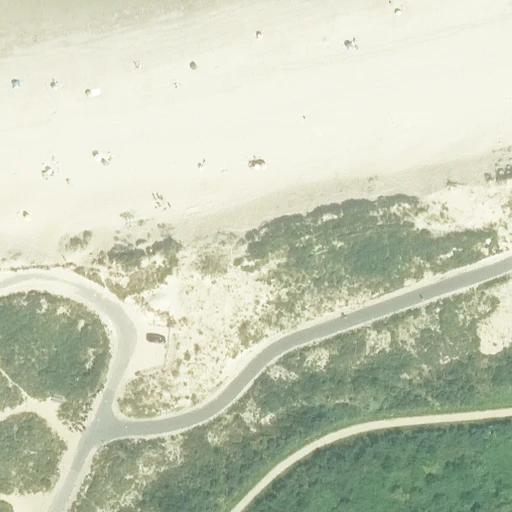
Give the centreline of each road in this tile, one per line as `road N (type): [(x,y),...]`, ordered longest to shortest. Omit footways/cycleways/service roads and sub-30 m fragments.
road 1 (track): [(234,511),(273,473),(340,435),(511,414)]
road 2 (track): [(0,287),(51,279),(100,301),(120,327),(121,369),(97,430)]
